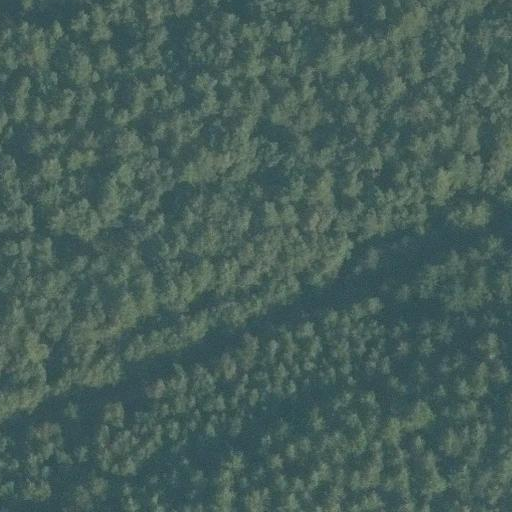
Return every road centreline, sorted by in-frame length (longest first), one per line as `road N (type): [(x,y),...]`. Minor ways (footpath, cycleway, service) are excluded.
road 1 (track): [(0,455),(511,232)]
road 2 (track): [(511,189),(0,395)]
